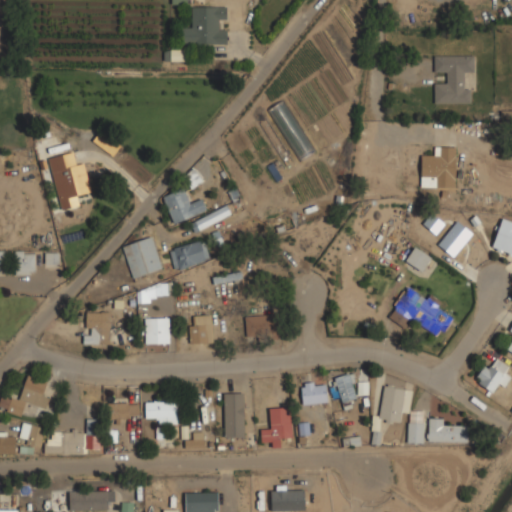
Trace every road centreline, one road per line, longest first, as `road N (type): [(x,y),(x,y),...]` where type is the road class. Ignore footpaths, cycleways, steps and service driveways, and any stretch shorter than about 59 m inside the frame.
road 1 (residential): [(511,429),(392,357),(352,353),(126,371),(19,344)]
road 2 (residential): [(319,0),(0,366)]
road 3 (residential): [(376,483),(340,459),(0,466)]
road 4 (residential): [(441,381),(488,313),(498,275)]
